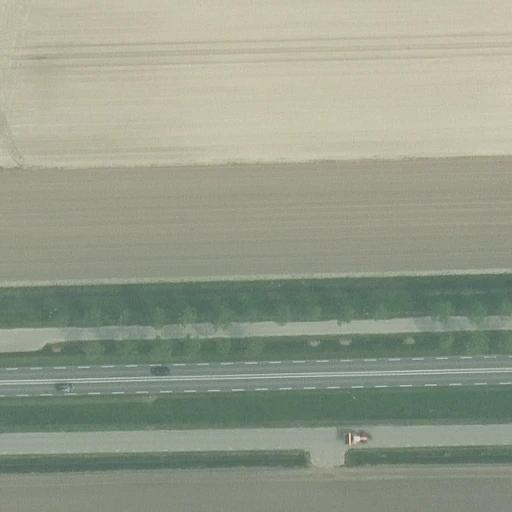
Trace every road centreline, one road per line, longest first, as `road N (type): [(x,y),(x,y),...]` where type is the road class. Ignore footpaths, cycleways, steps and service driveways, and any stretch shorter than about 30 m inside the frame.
road 1 (unclassified): [(511,322),(0,336)]
road 2 (primary): [(511,369),(0,382)]
road 3 (unclassified): [(0,445),(511,433)]
